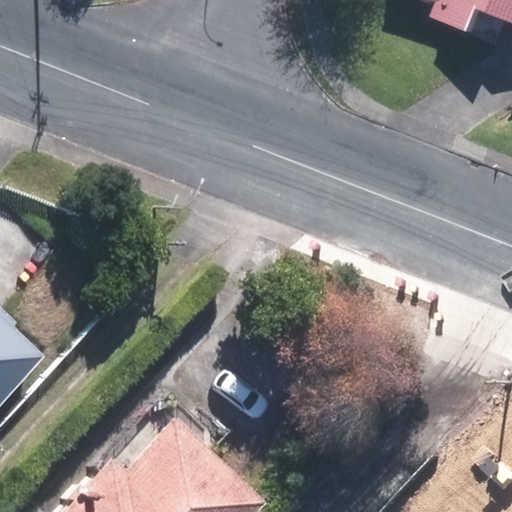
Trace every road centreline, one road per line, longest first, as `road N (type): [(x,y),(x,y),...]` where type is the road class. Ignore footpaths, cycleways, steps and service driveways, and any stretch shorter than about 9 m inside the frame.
road 1 (tertiary): [(202,119),(511,241)]
road 2 (tertiary): [(0,44),(202,119)]
road 3 (residential): [(202,119),(248,0)]
